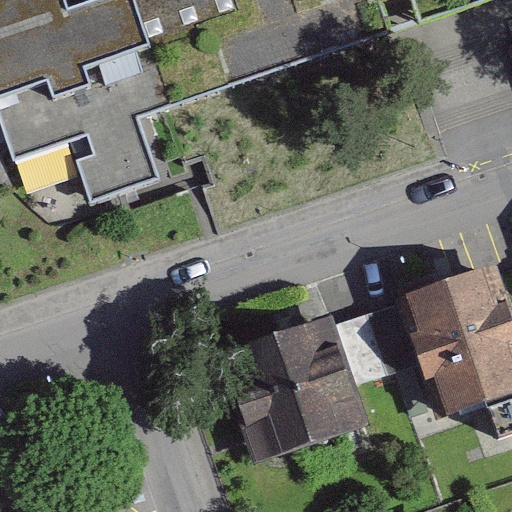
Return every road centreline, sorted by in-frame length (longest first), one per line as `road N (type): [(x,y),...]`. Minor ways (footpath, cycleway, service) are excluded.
road 1 (residential): [(511,178),(119,321)]
road 2 (residential): [(192,511),(119,321)]
road 3 (residential): [(119,321),(0,364)]
